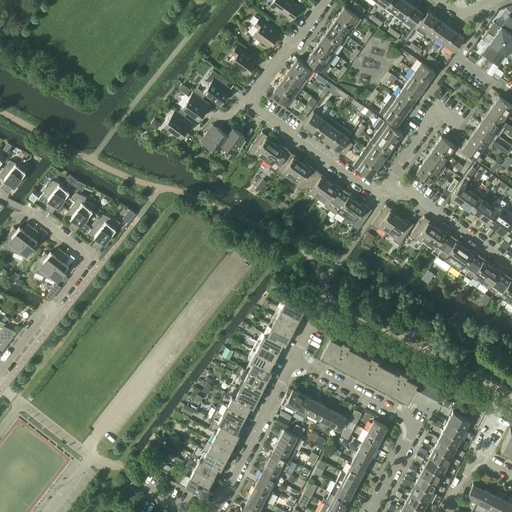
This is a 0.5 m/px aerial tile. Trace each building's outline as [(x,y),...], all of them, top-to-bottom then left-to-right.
[(291,0),(271,0),(268,4),(290,19),(300,6),(291,0)] [(346,0),(346,1),(352,5),(357,9),(359,5),(354,2),(352,0),(346,0)] [(389,0),(385,6),(394,12),(403,0),(389,0)] [(404,0),(403,0),(394,12),(403,19),(412,5),(404,0)] [(412,5),(403,19),(412,25),(421,12),(412,5)] [(337,15),(354,27),(360,18),(344,6),(337,15)] [(427,11),(414,28),(424,35),(426,31),(427,31),(436,17),(427,11)] [(331,24),(348,36),(354,27),(337,15),(331,24)] [(493,20),(487,29),(503,40),(511,27),(511,17),(508,15),(500,25),(493,20)] [(253,25),(257,27),(251,35),(268,46),(275,36),(273,35),(277,29),(258,16),(253,25)] [(427,31),(435,37),(436,37),(445,24),(436,17),(427,31)] [(325,33),(338,42),(341,44),(348,36),(331,24),(324,33),(325,33)] [(436,37),(435,37),(444,44),(454,30),(445,24),(436,37)] [(511,27),(503,40),(511,46),(511,27)] [(480,53),(489,60),(503,40),(487,29),(481,37),(488,42),(480,53)] [(454,30),(444,44),(453,50),(463,36),(454,30)] [(318,42),(332,51),(338,42),(325,33),(324,33),(318,42)] [(236,40),(228,35),(224,41),(231,46),(236,40)] [(511,46),(503,40),(489,60),(497,65),(505,54),(511,59),(511,46)] [(312,50),(329,62),(336,54),(332,51),(318,42),(312,50)] [(234,55),(229,63),(245,74),(253,64),(251,63),(255,58),(236,44),(230,52),(234,55)] [(306,60),(319,69),(323,72),(323,71),(326,70),(329,66),(329,63),(329,62),(312,50),(306,60)] [(467,57),(474,63),(477,59),(469,54),(467,57)] [(290,67),(307,79),(314,70),(296,58),(290,67)] [(414,70),(427,80),(434,71),(420,61),(414,70)] [(503,63),(499,68),(503,71),(508,66),(503,63)] [(283,76),(301,88),(307,79),(290,67),(283,76)] [(210,81),(199,96),(202,98),(205,93),(219,103),(231,87),(226,84),(229,81),(212,69),(206,78),(210,81)] [(408,79),(421,88),(427,80),(414,70),(408,79)] [(491,74),(498,79),(500,76),(493,71),(491,74)] [(277,84),(294,97),(301,88),(283,76),(277,84)] [(498,79),(505,84),(507,81),(500,76),(498,79)] [(401,88),(415,97),(421,88),(408,79),(401,88)] [(288,106),(294,97),(277,84),(271,94),(288,106)] [(401,88),(395,97),(409,106),(415,97),(401,88)] [(198,119),(205,108),(209,103),(202,98),(199,96),(192,91),(181,107),(198,119)] [(385,103),(402,115),(409,106),(395,97),(391,94),(385,103)] [(492,104),(506,114),(509,109),(511,111),(511,105),(498,95),(492,104)] [(378,112),(382,115),(396,124),(402,115),(385,103),(378,112)] [(486,113),(504,126),(506,122),(502,119),(506,114),(492,104),(486,113)] [(180,137),(188,126),(191,121),(174,109),(163,124),(180,137)] [(313,110),(303,124),(312,131),(325,113),(324,113),(322,117),(313,110)] [(325,113),(312,131),(321,137),(333,119),(325,113)] [(480,122),(493,132),(497,127),(501,130),(504,126),(486,113),(479,122),(480,122)] [(333,119),(321,137),(330,143),(339,130),(342,126),(333,119)] [(377,129),(395,141),(401,132),(384,120),(377,129)] [(491,143),(494,140),(490,137),(493,132),(480,122),(479,122),(473,131),(491,143)] [(212,123),(200,140),(216,152),(221,144),(227,134),(212,123)] [(339,130),(330,143),(339,149),(351,132),(342,126),(339,130)] [(221,144),(236,155),(248,138),(232,127),(227,134),(221,144)] [(371,138),(388,150),(395,141),(377,129),(371,138)] [(254,154),(262,159),(274,143),(266,137),(267,135),(261,131),(257,137),(256,137),(247,151),(253,155),(254,154)] [(467,140),(481,149),(484,144),(488,147),(491,143),(473,131),(467,140)] [(434,144),(447,154),(454,145),(440,136),(434,144)] [(365,147),(382,159),(388,150),(371,138),(365,147)] [(467,153),(474,158),(479,161),(481,157),(477,154),(481,149),(467,140),(461,149),(467,153)] [(274,143),(262,159),(270,165),(269,166),(275,171),(289,151),(283,146),(282,148),(274,143)] [(428,153),(441,163),(447,154),(434,144),(428,153)] [(358,155),(376,168),(382,159),(365,147),(358,155)] [(289,151),(275,171),(280,175),(281,173),(289,179),(301,162),(293,156),(294,154),(289,151)] [(421,162),(439,175),(445,166),(441,163),(428,153),(421,162)] [(352,164),(356,167),(369,177),(376,168),(358,155),(352,164)] [(2,188),(8,192),(27,167),(10,159),(0,171),(0,175),(7,181),(2,188)] [(493,172),(499,163),(495,160),(488,169),(493,172)] [(301,162),(289,179),(297,184),(296,186),(302,190),(309,180),(313,175),(316,170),(310,166),(309,168),(301,162)] [(415,171),(428,181),(433,184),(439,175),(421,162),(415,171)] [(466,174),(450,196),(459,203),(469,189),(464,185),(470,177),(466,174)] [(309,180),(302,190),(308,194),(309,192),(317,198),(329,182),(320,175),(318,178),(313,175),(309,180)] [(59,203),(71,188),(53,180),(52,181),(50,181),(48,182),(47,183),(46,184),(46,186),(46,189),(41,194),(51,202),(46,208),(51,212),(55,207),(59,203)] [(503,189),(507,185),(501,181),(498,185),(503,189)] [(329,182),(317,198),(325,204),(324,205),(329,209),(344,189),(338,185),(336,187),(329,182)] [(477,188),(481,191),(485,185),(481,182),(477,188)] [(485,185),(481,191),(485,194),(489,188),(485,185)] [(446,187),(442,193),(447,196),(451,191),(447,188),(446,187)] [(469,189),(459,203),(468,209),(481,191),(477,188),(474,192),(469,189)] [(344,189),(329,209),(335,213),(336,212),(344,218),(356,201),(348,195),(349,193),(344,189)] [(481,191),(468,209),(477,215),(487,201),(482,198),(485,194),(481,191)] [(33,201),(37,196),(32,192),(28,197),(33,201)] [(75,231),(95,205),(78,196),(65,213),(74,220),(69,226),(75,231)] [(487,201),(477,215),(486,222),(501,200),(497,198),(492,205),(487,201)] [(501,200),(486,222),(494,228),(495,228),(504,214),(505,214),(504,214),(507,210),(502,206),(505,201),(502,199),(501,200)] [(356,201),(344,218),(352,223),(351,225),(357,229),(367,215),(366,215),(371,209),(365,205),(364,207),(356,201)] [(55,207),(60,211),(63,207),(59,203),(55,207)] [(380,210),(371,224),(377,228),(378,227),(386,232),(398,216),(390,210),(391,208),(385,204),(381,210),(380,210)] [(98,249),(120,221),(103,212),(88,231),(97,239),(92,245),(98,249)] [(495,228),(494,228),(503,234),(511,222),(511,213),(509,217),(505,214),(504,214),(495,228)] [(416,238),(424,244),(436,227),(428,221),(429,219),(423,215),(419,222),(419,221),(409,235),(415,240),(416,238)] [(398,216),(386,232),(394,238),(392,239),(399,244),(408,230),(413,223),(407,219),(406,221),(398,216)] [(6,242),(3,246),(13,251),(33,227),(28,222),(23,229),(19,226),(16,229),(13,227),(3,239),(6,242)] [(33,227),(13,251),(24,256),(27,252),(30,255),(39,244),(36,242),(38,238),(34,235),(38,231),(33,227)] [(436,227),(424,244),(432,249),(431,251),(437,255),(451,235),(445,231),(444,233),(436,227)] [(362,239),(369,244),(374,238),(366,233),(362,239)] [(451,235),(437,255),(433,260),(437,263),(441,258),(451,265),(463,247),(455,241),(457,239),(451,235)] [(500,245),(506,249),(509,243),(503,239),(500,245)] [(34,271),(45,276),(64,251),(59,247),(54,253),(50,250),(47,254),(44,251),(34,264),(38,266),(34,271)] [(463,247),(451,265),(464,274),(479,254),(473,250),(471,252),(463,247)] [(64,251),(45,276),(55,281),(57,276),(61,279),(70,269),(67,266),(70,263),(66,260),(69,255),(64,251)] [(479,254),(464,274),(470,278),(471,277),(479,283),(491,266),(483,260),(484,258),(479,254)] [(491,266),(479,283),(487,288),(486,290),(492,294),(506,274),(500,270),(499,272),(491,266)] [(506,274),(492,294),(497,298),(498,296),(507,302),(511,294),(511,280),(510,280),(511,278),(506,274)] [(61,286),(56,282),(50,289),(55,293),(61,286)] [(277,306),(298,317),(303,307),(282,296),(277,306)] [(273,314),(294,325),(298,317),(277,306),(273,314)] [(268,324),(289,335),(294,325),(273,314),(268,324)] [(16,331),(3,325),(5,322),(0,328),(0,351),(16,331)] [(262,332),(282,342),(284,343),(289,335),(268,324),(264,331),(261,330),(261,331),(262,332)] [(256,340),(277,351),(282,342),(262,332),(261,331),(256,340)] [(348,367),(358,348),(348,343),(349,340),(341,336),(340,339),(329,333),(319,352),(334,360),(348,367)] [(251,349),(272,360),(277,351),(256,340),(251,349)] [(377,383),(387,363),(376,358),(377,356),(374,354),(370,352),(369,354),(358,348),(348,367),(377,383)] [(250,359),(271,370),(271,369),(268,368),(272,360),(251,349),(247,358),(250,359)] [(245,368),(266,379),(271,370),(250,359),(245,368)] [(397,369),(387,363),(377,383),(392,390),(406,398),(412,387),(416,378),(405,373),(406,371),(399,367),(397,369)] [(240,377),(261,388),(266,379),(245,368),(240,377)] [(417,376),(416,378),(412,387),(417,390),(422,379),(417,376)] [(236,386),(257,396),(261,388),(240,377),(236,386)] [(438,401),(444,390),(422,379),(417,390),(438,401)] [(202,390),(207,393),(212,384),(207,382),(202,390)] [(232,396),(249,404),(252,405),(257,396),(236,386),(232,394),(229,393),(228,394),(230,394),(232,396)] [(294,410),(295,407),(302,394),(292,388),(292,389),(289,394),(286,393),(281,403),(294,410)] [(224,403),(244,413),(249,404),(232,396),(230,394),(228,394),(224,403)] [(302,394),(295,407),(306,412),(313,399),(302,394)] [(442,404),(448,407),(451,401),(445,398),(442,404)] [(313,399),(306,412),(317,418),(324,405),(313,399)] [(219,411),(240,422),(244,413),(224,403),(219,411)] [(194,409),(186,405),(183,411),(191,415),(194,409)] [(324,405),(317,418),(328,424),(335,410),(324,405)] [(354,409),(348,420),(355,424),(361,412),(354,409)] [(335,410),(328,424),(339,429),(346,416),(335,410)] [(236,431),(238,432),(239,432),(236,430),(240,422),(219,411),(215,420),(219,422),(236,431)] [(452,411),(447,421),(464,429),(469,420),(452,411)] [(278,415),(275,420),(286,426),(289,420),(278,415)] [(432,423),(439,427),(441,422),(435,418),(432,423)] [(372,419),(367,430),(380,437),(386,426),(372,419)] [(212,430),(234,441),(238,432),(236,431),(219,422),(215,420),(214,420),(217,422),(212,430)] [(348,420),(345,427),(352,430),(355,424),(348,420)] [(442,429),(460,439),(464,429),(447,421),(442,429)] [(511,429),(509,428),(500,446),(511,452),(511,429)] [(277,440),(291,447),(291,446),(295,448),(301,438),(283,429),(277,440)] [(438,438),(455,447),(460,439),(442,429),(438,438)] [(208,439),(229,450),(234,441),(212,430),(208,439)] [(367,430),(361,441),(374,447),(380,437),(367,430)] [(311,431),(307,438),(317,443),(321,436),(311,431)] [(321,436),(317,443),(329,449),(332,442),(321,436)] [(343,437),(340,443),(345,446),(348,440),(343,437)] [(433,447),(451,456),(455,447),(438,438),(433,447)] [(203,448),(224,459),(229,450),(208,439),(203,448)] [(277,440),(272,450),(285,457),(291,447),(277,440)] [(361,441),(355,451),(369,458),(374,447),(361,441)] [(198,456),(217,466),(220,468),(224,459),(203,448),(196,444),(192,453),(198,456)] [(433,447),(428,456),(446,465),(451,456),(433,447)] [(334,448),(331,452),(338,456),(340,451),(334,448)] [(272,450),(266,461),(280,468),(280,467),(286,470),(291,460),(290,459),(289,460),(285,457),(272,450)] [(325,451),(320,459),(325,461),(328,455),(329,453),(325,451)] [(355,451),(350,462),(363,469),(369,458),(355,451)] [(187,462),(212,475),(217,466),(198,456),(192,453),(187,462)] [(154,470),(158,462),(147,456),(142,464),(154,470)] [(424,465),(441,474),(446,465),(428,456),(424,465)] [(266,461),(261,472),(274,479),(280,468),(266,461)] [(208,484),(212,475),(187,462),(182,471),(208,484)] [(350,462),(345,472),(344,473),(358,480),(363,469),(350,462)] [(419,474),(437,483),(441,474),(424,465),(419,474)] [(317,466),(314,471),(320,474),(323,469),(317,466)] [(203,493),(208,484),(182,471),(178,480),(203,493)] [(261,472),(255,482),(268,489),(274,479),(261,472)] [(300,472),(298,477),(304,481),(307,476),(300,472)] [(344,473),(339,483),(352,491),(357,480),(344,473)] [(290,474),(288,479),(294,482),(296,477),(290,474)] [(415,482),(432,491),(437,483),(419,474),(415,482)] [(255,482),(250,493),(263,500),(268,489),(255,482)] [(410,492),(427,501),(432,491),(415,482),(410,492)] [(465,496),(476,501),(483,488),(472,482),(465,496)] [(130,498),(136,491),(127,483),(120,490),(130,498)] [(333,494),(347,501),(352,491),(339,483),(333,494)] [(483,488),(476,501),(487,507),(494,494),(483,488)] [(405,501),(422,510),(427,501),(410,492),(405,501)] [(250,493),(244,503),(260,511),(263,506),(260,505),(263,500),(250,493)] [(289,494),(287,499),(293,502),(296,497),(289,494)] [(333,494),(328,504),(341,511),(347,501),(333,494)] [(494,494),(487,507),(496,511),(497,511),(505,500),(494,494)] [(457,507),(462,509),(465,502),(461,499),(457,507)] [(511,503),(505,500),(497,511),(510,511),(511,509),(511,503)] [(317,511),(340,511),(341,511),(328,504),(323,501),(317,511)] [(400,509),(405,511),(421,511),(422,510),(405,501),(400,509)] [(239,511),(261,511),(260,511),(244,503),(239,511)]
